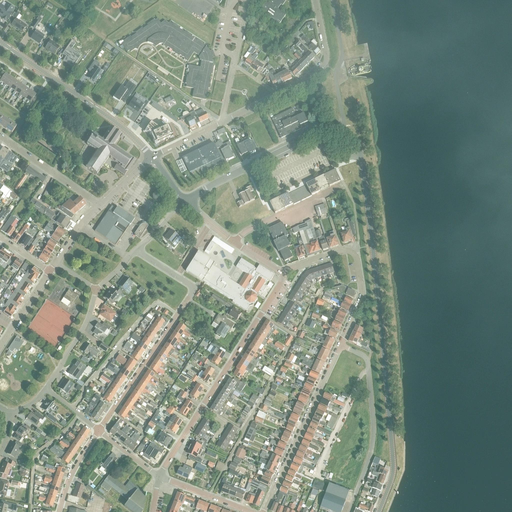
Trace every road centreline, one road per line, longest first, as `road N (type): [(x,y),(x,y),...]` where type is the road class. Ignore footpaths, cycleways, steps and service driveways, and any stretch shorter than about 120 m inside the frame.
road 1 (residential): [(379,511),(393,471),(360,155)]
road 2 (residential): [(158,476),(284,272)]
road 3 (residential): [(152,157),(101,110),(0,41)]
road 4 (residential): [(177,277),(192,289),(98,431)]
road 5 (residential): [(348,511),(373,431),(368,364),(340,344)]
road 6 (residential): [(263,511),(340,344)]
road 7 (residential): [(275,96),(324,64),(315,0)]
road 8 (residential): [(99,205),(0,136)]
